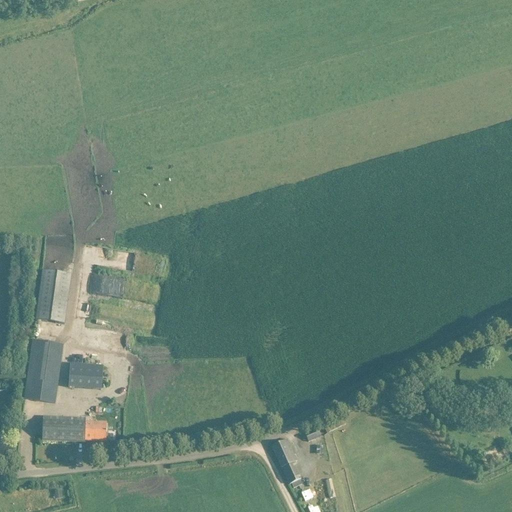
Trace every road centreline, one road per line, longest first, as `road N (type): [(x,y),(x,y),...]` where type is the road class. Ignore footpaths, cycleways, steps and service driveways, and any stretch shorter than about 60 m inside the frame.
road 1 (unclassified): [(256,446),(511,319)]
road 2 (unclassified): [(0,479),(256,446)]
